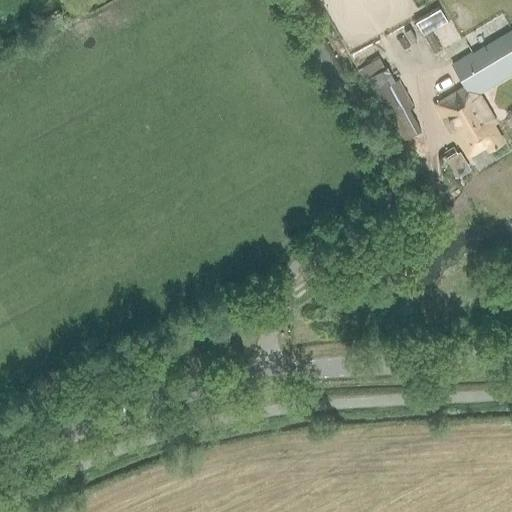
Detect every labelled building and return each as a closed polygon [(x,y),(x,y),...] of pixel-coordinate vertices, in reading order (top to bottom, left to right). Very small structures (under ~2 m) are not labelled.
[(415,21),(423,35),(437,27),(429,13),(415,21)] [(490,34),(485,26),(466,37),(470,45),(490,34)] [(477,93),(511,71),(511,32),(452,68),(466,90),(444,104),(442,100),(438,102),(440,106),(436,109),(457,142),(459,140),(468,155),(486,145),(490,151),(503,142),(493,125),(496,123),(477,93)] [(394,82),(389,73),(386,68),(380,57),(358,69),(398,143),(420,131),(408,109),(412,107),(397,80),(394,82)] [(457,155),(453,148),(443,154),(447,161),(457,155)]
